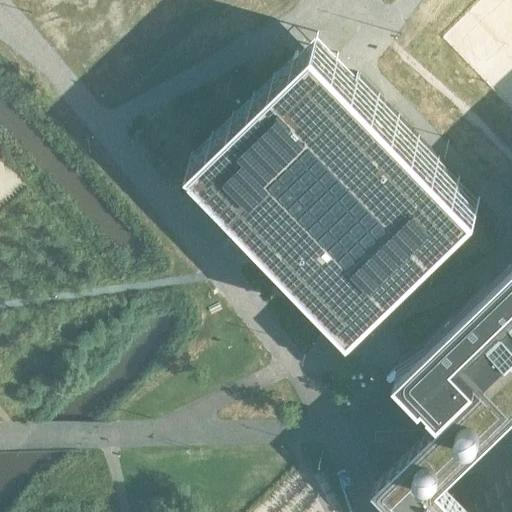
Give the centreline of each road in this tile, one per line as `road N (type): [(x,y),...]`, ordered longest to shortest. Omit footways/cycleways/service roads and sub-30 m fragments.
road 1 (residential): [(102,127),(295,364)]
road 2 (residential): [(102,127),(292,23),(345,16)]
road 3 (residential): [(345,16),(358,62),(511,219)]
road 4 (residential): [(331,430),(144,434)]
road 5 (residential): [(144,434),(295,364)]
road 6 (residential): [(511,241),(486,270),(376,323)]
road 7 (residential): [(0,13),(102,127)]
